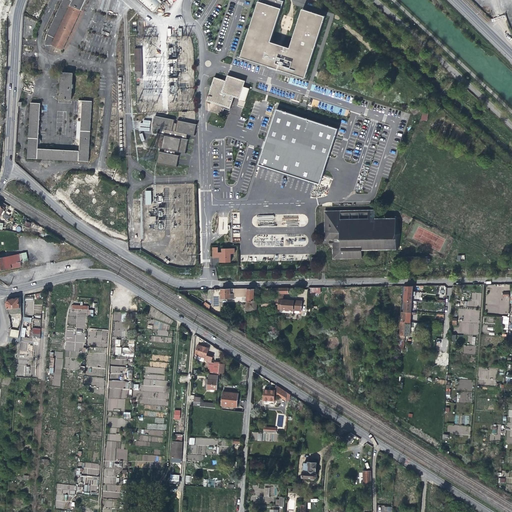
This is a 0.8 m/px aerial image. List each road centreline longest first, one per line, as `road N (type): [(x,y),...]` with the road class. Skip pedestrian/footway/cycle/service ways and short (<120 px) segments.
road 1 (residential): [(488,511),(116,278),(86,273),(0,293)]
road 2 (residential): [(511,279),(168,284),(6,170)]
road 3 (track): [(33,511),(49,281)]
road 4 (track): [(24,287),(5,511)]
road 5 (unclassified): [(371,0),(511,128)]
road 6 (track): [(180,511),(194,327)]
road 7 (tertiary): [(20,0),(6,170)]
road 8 (unknown): [(178,317),(168,452)]
